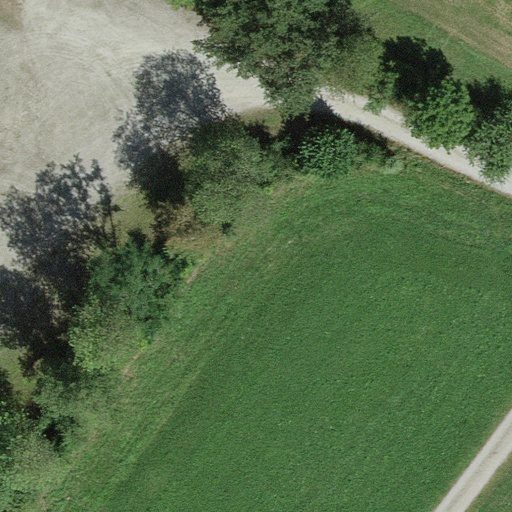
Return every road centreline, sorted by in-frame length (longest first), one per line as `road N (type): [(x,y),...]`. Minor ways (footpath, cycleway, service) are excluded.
road 1 (track): [(511,180),(317,86),(104,74),(0,202)]
road 2 (track): [(0,7),(104,74)]
road 3 (residential): [(511,415),(440,511)]
